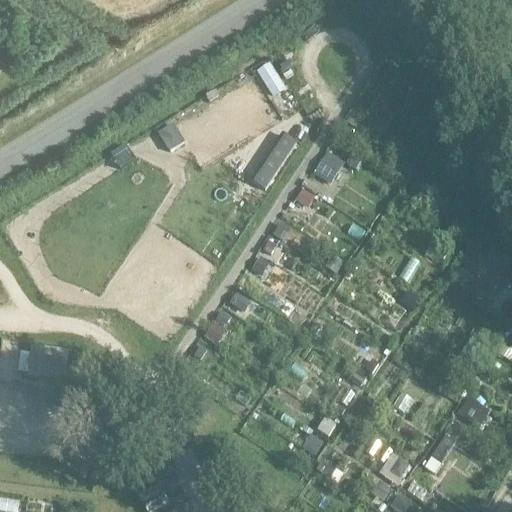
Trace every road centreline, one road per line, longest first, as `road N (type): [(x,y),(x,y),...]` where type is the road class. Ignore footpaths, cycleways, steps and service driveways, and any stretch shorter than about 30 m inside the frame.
road 1 (unclassified): [(263,0),(0,164)]
road 2 (unclassified): [(202,511),(106,338),(31,320)]
